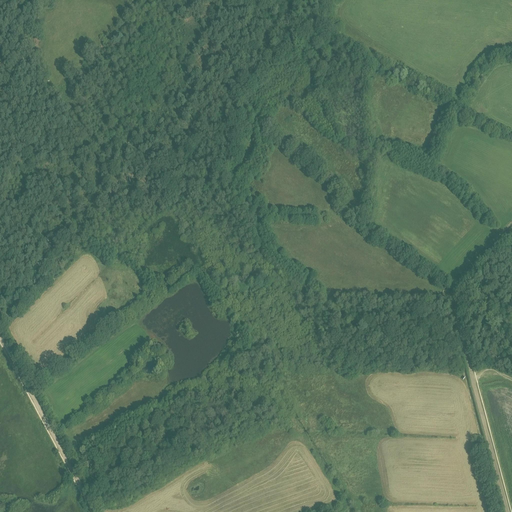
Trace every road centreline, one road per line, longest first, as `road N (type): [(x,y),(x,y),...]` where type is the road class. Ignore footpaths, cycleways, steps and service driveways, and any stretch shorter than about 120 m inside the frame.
road 1 (track): [(511,233),(452,300),(508,511)]
road 2 (track): [(94,511),(0,336)]
